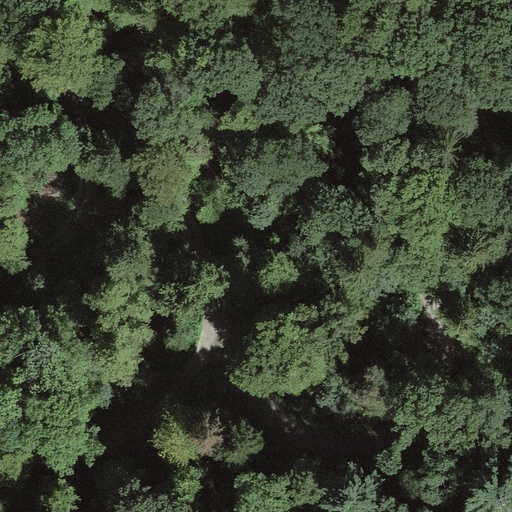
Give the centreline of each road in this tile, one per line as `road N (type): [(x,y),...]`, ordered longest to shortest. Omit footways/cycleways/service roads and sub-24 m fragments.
road 1 (track): [(6,0),(68,77),(182,186),(210,232),(218,313),(272,410),(296,433),(344,450),(392,441),(433,402),(443,369),(442,333),(368,124),(366,44),(387,0)]
road 2 (track): [(218,313),(197,364),(161,406),(108,443),(0,466)]
road 3 (track): [(0,295),(41,272),(72,236),(82,178),(68,77)]
